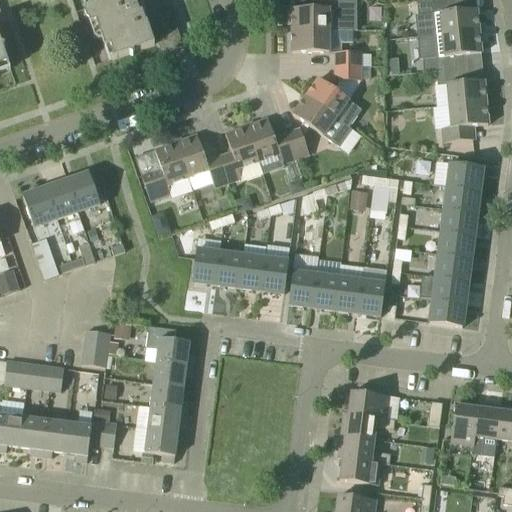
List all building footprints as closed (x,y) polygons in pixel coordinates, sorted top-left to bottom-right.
[(93,0),(96,7),(84,11),(90,27),(95,25),(104,50),(110,48),(114,61),(128,56),(132,58),(134,54),(154,47),(147,28),(160,23),(167,42),(157,45),(161,55),(183,48),(170,12),(151,18),(150,14),(161,10),(164,4),(155,0),(151,0),(144,2),(143,0),(93,0)] [(337,32),(337,0),(311,0),(311,11),(291,11),(291,33),(328,33),(328,32),(337,32)] [(420,39),(478,34),(476,12),(456,14),(454,0),(416,4),(420,39)] [(328,33),(291,33),(291,55),(328,55),(328,33)] [(436,74),(462,71),(460,58),(481,56),(478,34),(420,39),(423,75),(436,74)] [(334,55),(334,69),(360,69),(360,55),(334,55)] [(334,83),(360,83),(360,69),(334,69),(334,83)] [(446,87),(448,109),(485,105),(483,83),(463,85),(462,71),(436,74),(437,88),(446,87)] [(305,99),(348,130),(361,112),(318,81),(305,99)] [(348,130),(305,99),(292,117),(339,150),(352,133),(348,130)] [(487,127),(485,105),(448,109),(451,130),(442,131),(443,145),(468,143),(467,129),(487,127)] [(245,127),(258,165),(279,158),(282,167),(295,162),(286,136),(274,141),(267,122),(247,129),(246,127),(245,127)] [(231,155),(218,160),(228,186),(241,181),(237,172),(258,165),(245,127),(245,130),(225,137),(231,155)] [(286,136),(295,162),(308,157),(299,132),(286,136)] [(228,186),(218,160),(206,164),(197,138),(176,145),(175,143),(174,143),(188,181),(208,174),(214,191),(228,186)] [(192,194),(188,181),(174,143),(174,144),(175,146),(154,153),(161,172),(141,179),(150,204),(170,197),(171,200),(192,194)] [(447,189),(479,193),(481,180),(483,181),(483,179),(481,179),(482,170),(450,166),(447,189)] [(74,181),(66,184),(77,215),(99,207),(88,176),(76,181),(75,179),(74,179),(74,181)] [(374,180),(363,179),(362,179),(361,187),(373,188),(374,180)] [(373,188),(385,190),(386,182),(374,180),(373,188)] [(386,182),(385,190),(397,191),(398,183),(386,182)] [(53,188),(44,191),(55,222),(77,215),(66,184),(54,188),(53,186),(52,186),(53,188)] [(403,184),(403,192),(402,196),(410,197),(411,185),(403,184)] [(326,199),(337,195),(335,188),(323,192),(326,199)] [(444,212),(476,216),(478,203),(480,203),(480,202),(478,202),(479,193),(447,189),(444,212)] [(22,199),(33,230),(55,222),(44,191),(32,196),(32,194),(31,194),(31,196),(22,199)] [(323,192),(312,195),(315,203),(326,199),(323,192)] [(349,193),(349,211),(365,212),(366,194),(349,193)] [(268,211),(270,219),(282,215),(279,207),(268,211)] [(268,211),(256,215),(259,223),(270,219),(268,211)] [(441,235),(473,239),(475,226),(477,226),(477,225),(475,224),(476,216),(444,212),(441,235)] [(220,221),(223,229),(234,225),(232,217),(220,221)] [(399,217),(398,229),(406,230),(407,218),(399,217)] [(223,229),(220,221),(209,225),(212,233),(223,229)] [(398,229),(396,241),(404,242),(406,230),(398,229)] [(438,257),(470,262),(472,248),(474,248),(474,247),(472,247),(473,239),(441,235),(438,257)] [(45,242),(32,247),(44,282),(58,278),(45,242)] [(110,251),(113,258),(124,254),(122,247),(110,251)] [(215,288),(219,256),(196,253),(192,285),(206,287),(205,289),(207,289),(207,287),(215,288)] [(219,256),(215,288),(223,289),(223,291),(224,291),(225,289),(238,291),(242,259),(219,256)] [(469,270),(470,262),(438,257),(435,280),(467,284),(469,271),(471,271),(471,270),(469,270)] [(242,259),(238,291),(251,293),(250,295),(252,295),(252,293),(261,294),(265,262),(242,259)] [(70,265),(73,273),(84,268),(82,261),(70,265)] [(265,262),(261,294),(268,295),(268,297),(269,297),(270,295),(284,297),(288,265),(265,262)] [(393,263),(392,274),(400,275),(401,264),(393,263)] [(59,269),(62,276),(73,273),(70,265),(59,269)] [(0,295),(18,292),(14,272),(0,274),(0,295)] [(392,274),(390,286),(398,287),(400,275),(392,274)] [(292,275),(288,308),(302,309),(302,311),(303,311),(303,309),(311,310),(315,278),(292,275)] [(315,278),(311,310),(320,312),(320,314),(321,314),(321,312),(334,313),(338,281),(315,278)] [(432,303),(464,307),(466,293),(468,294),(468,292),(466,292),(467,284),(435,280),(432,303)] [(338,281),(334,313),(347,315),(347,317),(348,317),(348,315),(357,316),(361,284),(338,281)] [(361,284),(357,316),(365,317),(365,319),(366,320),(366,318),(380,319),(384,287),(361,284)] [(211,312),(222,314),(226,298),(215,295),(211,312)] [(429,326),(461,330),(463,316),(465,316),(465,315),(463,315),(464,307),(432,303),(429,326)] [(386,320),(394,321),(395,309),(387,308),(386,320)] [(156,364),(192,369),(194,358),(187,358),(189,345),(174,343),(175,333),(148,330),(146,349),(145,350),(143,362),(156,364)] [(84,345),(108,348),(109,337),(86,334),(84,345)] [(84,345),(83,356),(106,359),(108,348),(84,345)] [(83,356),(81,368),(105,371),(106,359),(83,356)] [(4,388),(15,389),(18,366),(7,364),(4,388)] [(153,387),(183,391),(184,379),(191,380),(192,369),(156,364),(153,387)] [(15,389),(26,391),(29,367),(18,366),(15,389)] [(26,391),(38,392),(41,368),(29,367),(26,391)] [(38,392),(49,394),(52,370),(41,368),(38,392)] [(63,371),(52,370),(49,394),(60,395),(63,371)] [(150,410),(187,414),(188,404),(181,403),(183,391),(153,387),(150,410)] [(399,400),(351,394),(348,416),(394,422),(396,423),(399,400)] [(430,404),(428,417),(427,429),(439,430),(442,406),(430,404)] [(477,410),(472,449),(471,457),(481,458),(483,441),(495,442),(500,409),(484,407),(484,411),(477,410)] [(477,410),(455,408),(450,446),(472,449),(477,410)] [(147,432),(177,436),(179,424),(185,425),(187,414),(150,410),(138,409),(136,430),(147,431),(147,432)] [(511,410),(500,409),(495,442),(511,444),(511,410)] [(340,438),(373,443),(375,430),(393,433),(394,422),(348,416),(347,424),(342,423),(340,438)] [(7,449),(19,450),(22,420),(0,417),(0,454),(6,455),(7,449)] [(45,423),(22,420),(19,450),(30,452),(30,458),(40,460),(45,423)] [(52,454),(64,456),(68,426),(45,423),(40,460),(51,461),(52,454)] [(101,449),(104,424),(95,423),(95,424),(91,423),(90,429),(68,426),(64,456),(76,457),(75,464),(86,466),(89,447),(101,449)] [(113,451),(116,426),(104,424),(101,449),(113,451)] [(144,455),(153,457),(161,458),(160,464),(173,466),(177,436),(147,432),(144,455)] [(342,462),(380,466),(389,468),(390,457),(372,455),(373,443),(340,438),(338,454),(343,454),(342,462)] [(380,466),(342,462),(339,484),(377,488),(380,466)] [(440,486),(454,488),(455,480),(441,478),(440,486)] [(423,487),(421,501),(429,502),(431,488),(423,487)] [(497,498),(503,499),(503,498),(511,499),(511,492),(511,491),(498,489),(497,498)] [(337,498),(335,511),(374,511),(375,503),(337,498)] [(502,507),(511,508),(511,499),(503,498),(503,499),(502,507)] [(428,511),(429,502),(421,501),(419,511),(428,511)]
